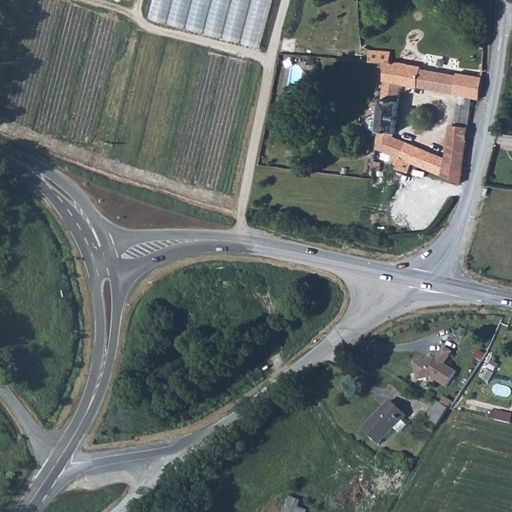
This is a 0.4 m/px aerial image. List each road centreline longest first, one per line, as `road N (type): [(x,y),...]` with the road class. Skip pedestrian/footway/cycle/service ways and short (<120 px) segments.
road 1 (tertiary): [(503,0),(497,68),(458,222),(416,280)]
road 2 (tertiary): [(176,450),(212,437),(416,280)]
road 3 (tertiary): [(56,465),(99,379),(104,274)]
road 4 (secondary): [(236,241),(416,280)]
road 5 (tertiary): [(27,508),(85,467),(176,450)]
road 6 (secondary): [(236,241),(140,235),(96,245)]
road 7 (secondary): [(104,274),(192,245),(236,241)]
road 8 (secondary): [(96,245),(74,206),(0,154)]
